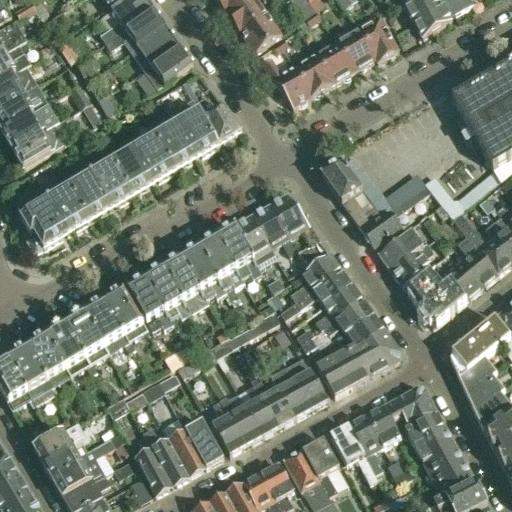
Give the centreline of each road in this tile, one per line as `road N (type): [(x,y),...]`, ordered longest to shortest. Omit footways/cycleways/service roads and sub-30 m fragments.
road 1 (residential): [(8,318),(281,165)]
road 2 (residential): [(173,511),(428,363)]
road 3 (residential): [(281,165),(511,29)]
road 4 (residential): [(428,363),(306,183),(281,165)]
road 5 (residential): [(281,165),(169,0)]
road 6 (residential): [(428,363),(511,511)]
